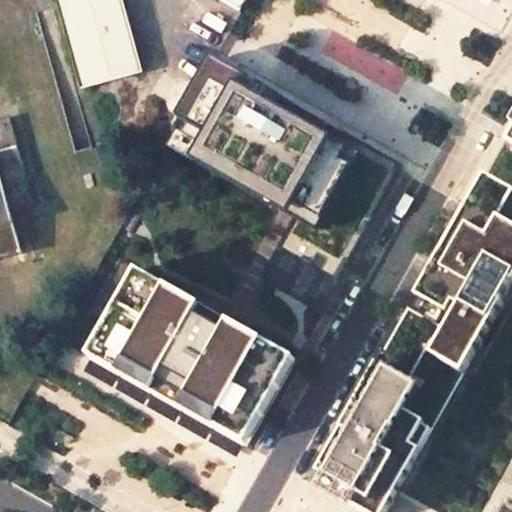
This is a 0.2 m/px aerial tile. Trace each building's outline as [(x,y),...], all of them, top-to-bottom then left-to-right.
[(58,0),(82,88),(141,73),(121,0),(58,0)] [(215,60),(166,147),(211,172),(234,133),(300,171),(326,123),(215,60)] [(0,258),(21,253),(11,216),(35,208),(10,121),(0,123),(0,258)] [(234,133),(211,172),(295,220),(344,133),(326,123),(300,171),(234,133)] [(405,167),(344,133),(295,220),(261,280),(322,315),(405,167)] [(436,430),(469,374),(475,378),(511,315),(511,185),(496,176),(317,482),(367,511),(396,511),(442,433),(436,430)] [(296,360),(137,270),(88,357),(247,447),(296,360)] [(511,511),(511,493),(492,483),(475,511),(511,511)]
